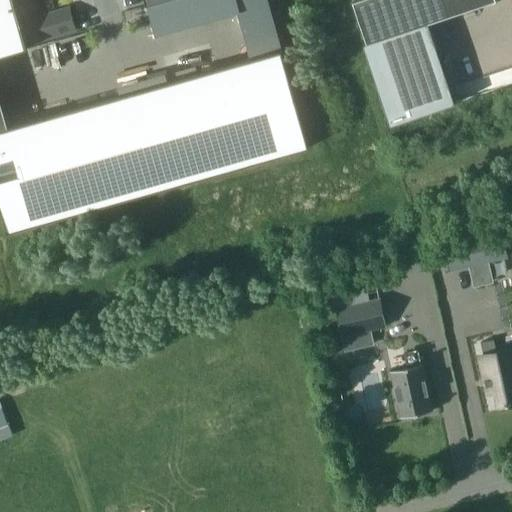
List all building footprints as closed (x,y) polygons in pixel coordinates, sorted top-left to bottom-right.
[(11,0),(0,0),(0,214),(5,233),(307,150),(280,54),(6,129),(0,105),(0,55),(25,48),(11,0)] [(358,0),(352,2),(366,44),(495,1),(495,0),(358,0)] [(501,232),(444,245),(450,270),(507,258),(501,232)] [(465,299),(479,295),(473,275),(459,279),(465,299)] [(348,290),(332,293),(342,336),(385,327),(379,299),(352,305),(348,290)] [(511,357),(510,349),(477,356),(484,389),(492,388),(495,401),(511,397),(511,357)] [(432,411),(421,364),(420,365),(417,350),(404,353),(407,367),(390,371),(400,418),(432,411)] [(0,365),(0,385),(2,392),(26,383),(17,359),(0,365)] [(179,442),(110,465),(116,484),(129,480),(134,495),(184,479),(176,454),(200,446),(185,401),(171,406),(182,438),(178,439),(179,442)] [(14,483),(7,486),(14,504),(20,502),(23,511),(47,511),(55,509),(54,505),(57,504),(39,454),(7,466),(14,483)]
